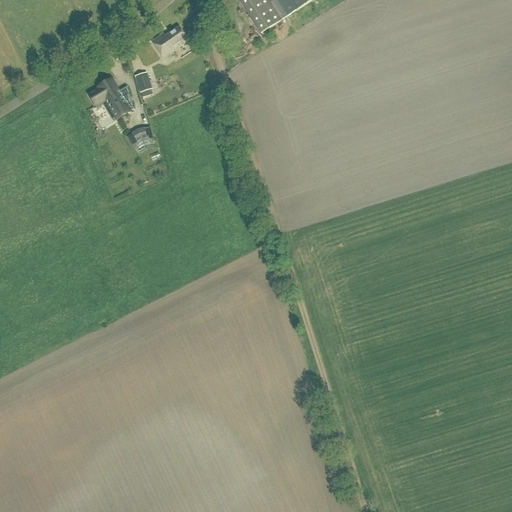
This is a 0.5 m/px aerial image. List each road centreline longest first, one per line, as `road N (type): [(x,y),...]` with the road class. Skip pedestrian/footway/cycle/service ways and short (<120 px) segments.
road 1 (track): [(197,0),(364,511)]
road 2 (unclassified): [(0,112),(168,0)]
